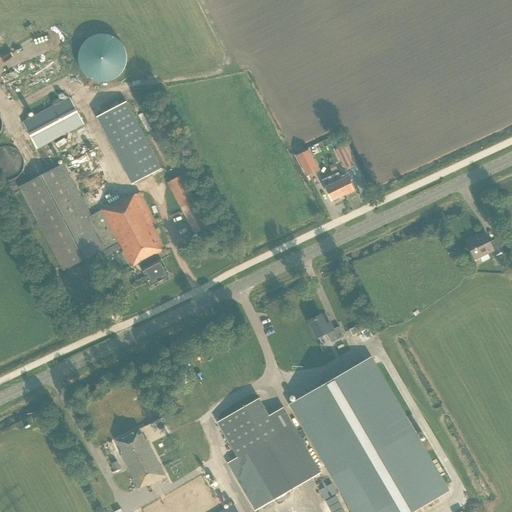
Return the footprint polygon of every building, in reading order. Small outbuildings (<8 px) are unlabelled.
[(70,98),(25,121),(23,122),(37,149),(84,124),(70,98)] [(132,184),(161,169),(126,102),(97,117),(132,184)] [(345,169),(356,163),(346,144),(335,149),(345,169)] [(307,174),(318,169),(309,151),(298,156),(307,174)] [(91,216),(64,164),(19,187),(63,271),(119,242),(132,266),(144,260),(147,266),(142,269),(151,285),(170,275),(161,259),(158,261),(155,255),(166,249),(153,225),(156,224),(140,193),(127,199),(126,197),(91,216)] [(332,171),(334,176),(340,173),(338,168),(332,171)] [(182,175),(167,183),(195,234),(207,227),(193,201),(195,200),(182,175)] [(348,176),(337,182),(343,196),(355,190),(348,176)] [(325,187),(331,184),(328,177),(322,180),(325,187)] [(332,201),(343,196),(337,182),(331,184),(325,187),(332,201)] [(485,232),(466,241),(475,260),(480,257),(482,262),(490,258),(503,251),(497,238),(490,242),(485,232)] [(344,336),(339,327),(333,330),(330,322),(326,324),(321,315),(309,320),(317,338),(327,333),(332,342),(344,336)] [(370,358),(291,404),(354,511),(412,511),(448,491),(370,358)] [(321,473),(283,407),(269,415),(259,398),(218,422),(238,457),(228,463),(255,511),(321,473)] [(145,441),(139,429),(117,441),(123,452),(121,453),(127,464),(120,468),(116,461),(112,464),(116,471),(118,470),(120,474),(129,469),(139,488),(147,484),(147,486),(166,476),(147,440),(145,441)]
